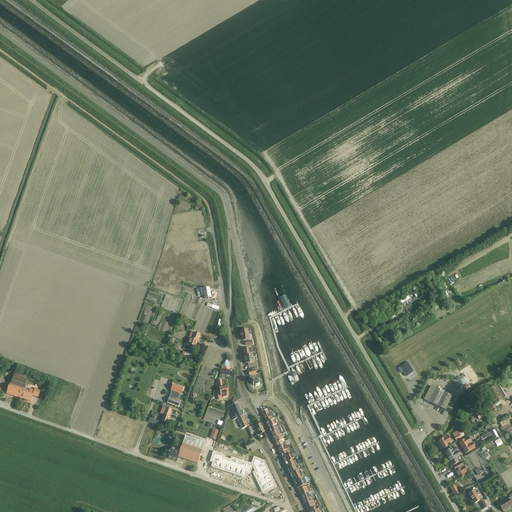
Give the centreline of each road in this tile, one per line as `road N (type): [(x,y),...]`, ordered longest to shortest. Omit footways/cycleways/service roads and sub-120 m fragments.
road 1 (unclassified): [(410,430),(254,167),(31,0)]
road 2 (residential): [(290,511),(0,405)]
road 3 (track): [(210,213),(203,198),(0,50)]
road 4 (track): [(511,286),(387,353),(395,367),(410,360),(419,376),(453,362)]
road 5 (residential): [(262,423),(239,389),(210,213)]
